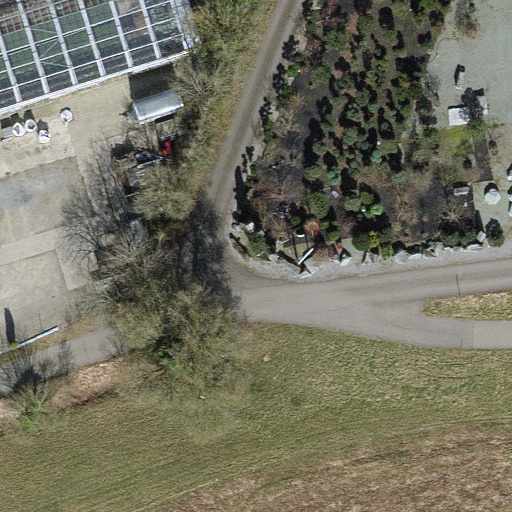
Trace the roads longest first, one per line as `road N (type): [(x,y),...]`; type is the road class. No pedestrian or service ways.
road 1 (track): [(291,0),(209,217),(193,322)]
road 2 (track): [(258,306),(0,392)]
road 3 (track): [(511,336),(415,331),(258,306)]
road 4 (track): [(511,274),(258,306)]
